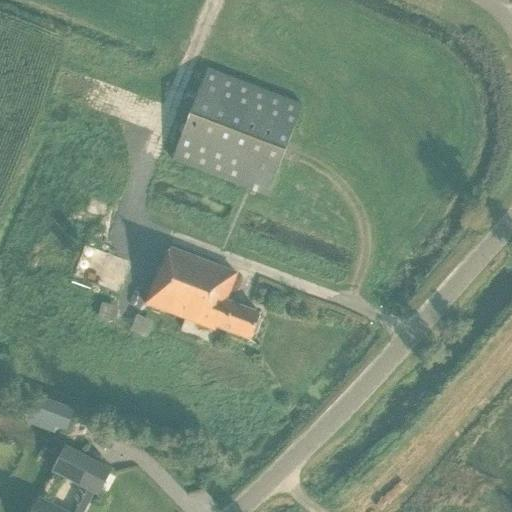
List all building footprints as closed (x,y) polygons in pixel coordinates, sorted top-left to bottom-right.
[(172,161),(268,198),(303,107),(207,70),(172,161)] [(213,327),(250,341),(260,315),(226,303),(237,274),(170,249),(163,267),(159,266),(145,305),(212,330),(213,327)] [(100,304),(96,320),(112,324),(117,308),(100,304)] [(135,316),(129,332),(145,338),(151,322),(135,316)] [(66,431),(74,410),(37,395),(26,423),(53,434),(56,427),(66,431)] [(29,502),(27,507),(24,511),(81,511),(91,493),(98,496),(111,472),(63,447),(50,472),(86,490),(75,511),(62,511),(37,499),(34,504),(29,502)]
